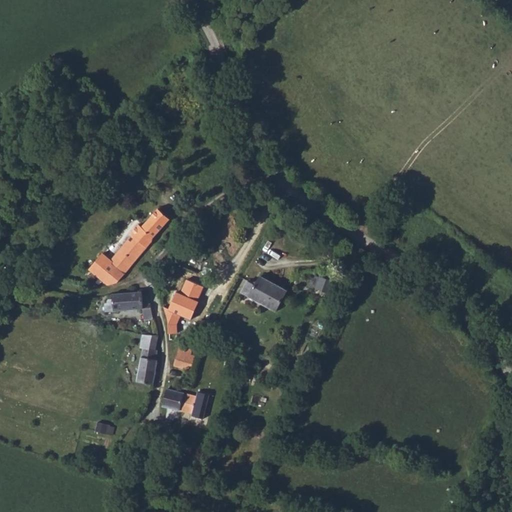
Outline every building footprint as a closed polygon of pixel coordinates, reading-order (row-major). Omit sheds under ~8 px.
[(170,218),(158,207),(142,226),(139,224),(131,233),(132,234),(111,259),(102,252),(88,268),(105,283),(115,283),(152,241),(153,237),(170,218)] [(240,291),(276,311),(288,291),(261,276),(256,286),(247,281),(240,291)] [(187,278),(181,293),(199,301),(204,287),(187,278)] [(169,322),(169,333),(176,333),(177,324),(182,316),(191,319),(199,301),(181,293),(177,291),(169,308),(164,307),(166,315),(169,322)] [(108,297),(107,302),(104,302),(106,312),(144,309),(142,292),(110,294),(110,297),(108,297)] [(136,380),(152,384),(158,361),(156,359),(158,349),(156,348),(158,336),(146,334),(141,360),(136,380)] [(170,356),(176,357),(179,345),(173,343),(170,356)] [(190,370),(196,348),(180,344),(174,365),(190,370)] [(161,404),(192,412),(195,400),(196,396),(182,392),(167,388),(165,388),(161,404)]
